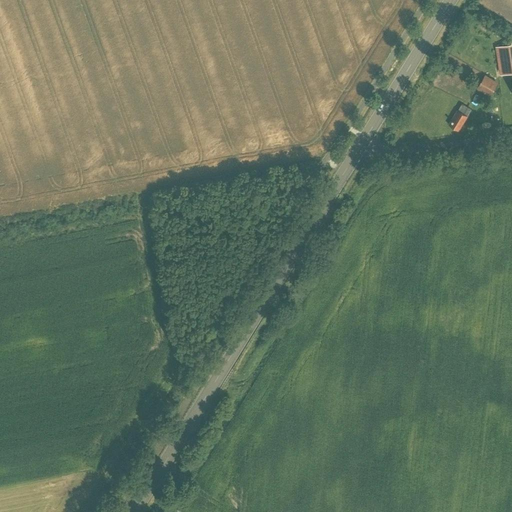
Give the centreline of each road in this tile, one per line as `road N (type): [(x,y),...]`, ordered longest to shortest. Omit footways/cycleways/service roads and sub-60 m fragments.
road 1 (primary): [(131,511),(354,156)]
road 2 (primary): [(354,156),(451,0)]
road 3 (unclassified): [(511,131),(354,156)]
